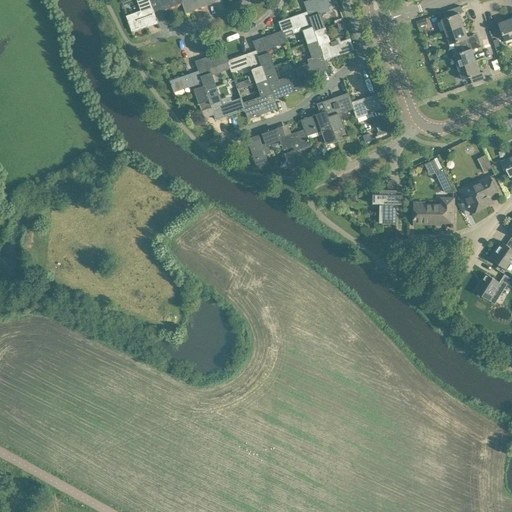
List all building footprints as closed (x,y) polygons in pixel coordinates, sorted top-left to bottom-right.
[(158,22),(154,13),(149,0),(138,0),(142,10),(127,16),(132,31),(148,26),(148,25),(157,22),(158,22)] [(182,1),(181,0),(149,0),(154,13),(154,12),(163,9),(164,9),(183,3),(182,1)] [(215,2),(214,0),(186,0),(182,1),(183,3),(186,12),(205,5),(214,1),(215,2)] [(328,6),(337,3),(336,0),(312,0),(305,3),(305,2),(304,2),(308,12),(315,31),(325,28),(320,14),(329,10),(328,6)] [(446,32),(464,26),(459,14),(463,13),(461,6),(443,12),(445,18),(441,20),(446,32)] [(318,40),(315,31),(308,12),(298,15),(279,21),(282,31),(283,33),(292,29),(293,34),(302,30),(307,44),(318,40)] [(505,41),(511,38),(511,23),(510,18),(499,23),(497,19),(491,22),(496,36),(502,34),(505,41)] [(464,26),(446,32),(450,44),(453,43),(455,48),(468,44),(466,39),(468,38),(464,26)] [(354,50),(350,39),(341,42),(339,37),(330,41),(325,28),(315,31),(318,40),(325,60),(328,69),(325,59),(334,56),(334,57),(354,50)] [(286,42),(283,33),(282,31),(263,38),(254,42),(254,41),(253,41),(257,51),(264,71),(274,67),(268,48),(286,42)] [(328,69),(325,60),(318,40),(307,44),(312,57),(308,59),(309,64),(295,69),(299,79),(300,79),(319,73),(318,72),(328,69)] [(457,53),(453,55),(458,67),(476,61),(476,60),(472,48),(469,49),(468,44),(455,48),(457,53)] [(229,62),(228,60),(225,51),(205,58),(206,58),(196,62),(196,61),(199,72),(206,91),(217,87),(211,72),(222,69),(221,65),(229,62)] [(267,80),(264,71),(257,51),(247,54),(228,60),(229,62),(232,72),(250,66),(256,84),(267,80)] [(472,83),(486,78),(483,71),(480,73),(476,61),(458,67),(462,80),(470,77),(472,83)] [(288,77),(279,80),(274,67),(264,71),(267,80),(274,99),(274,98),(283,95),(284,96),(303,89),(300,79),(299,79),(290,82),(288,77)] [(212,108),(206,91),(199,72),(190,75),(190,74),(170,81),(174,92),(175,92),(174,91),(184,88),(189,87),(195,92),(199,103),(202,111),(212,108)] [(369,77),(363,79),(366,87),(372,84),(369,77)] [(278,108),(274,99),(267,80),(256,84),(261,96),(257,98),(259,103),(245,108),(245,109),(248,119),(268,112),(267,111),(277,108),(278,108)] [(231,95),(221,99),(217,87),(206,91),(212,108),(216,119),(217,119),(216,118),(226,115),(226,116),(245,109),(245,108),(241,98),(233,101),(231,95)] [(353,109),(352,102),(349,93),(333,98),(333,99),(324,102),(323,102),(327,112),(334,131),(339,129),(343,128),(344,127),(343,127),(339,113),(353,109)] [(376,126),(387,123),(377,93),(376,94),(367,98),(367,97),(352,102),(353,109),(357,118),(366,115),(372,112),(376,126)] [(337,140),(334,131),(327,112),(317,115),(317,114),(301,120),(305,129),(307,135),(322,130),(326,143),(326,144),(337,140),(338,143),(337,140)] [(206,123),(205,118),(189,124),(192,128),(206,123)] [(267,144),(280,139),(276,129),(247,139),(248,140),(248,139),(252,149),(251,149),(258,168),(269,164),(266,155),(271,154),(267,144)] [(307,135),(305,129),(289,135),(290,136),(280,139),(277,129),(276,129),(280,139),(290,168),(300,164),(300,163),(295,150),(310,145),(307,135)] [(339,129),(334,131),(337,140),(343,138),(342,135),(339,129)] [(511,147),(511,148),(511,155),(500,162),(504,170),(506,169),(510,177),(511,175),(511,147)] [(491,168),(485,155),(477,159),(484,172),(491,168)] [(443,169),(435,172),(445,193),(446,193),(453,193),(454,192),(443,169)] [(497,193),(489,177),(461,190),(471,213),(492,203),(489,197),(497,193)] [(396,204),(396,195),(396,190),(380,189),(380,194),(379,204),(379,223),(396,223),(396,204)] [(437,222),(454,222),(454,199),(442,198),(442,205),(425,205),(425,202),(414,202),(414,223),(435,224),(436,224),(436,223),(437,223),(437,222)] [(494,250),(489,257),(497,263),(505,268),(511,258),(511,248),(506,245),(503,242),(497,251),(494,250)] [(474,291),(489,300),(500,282),(485,273),(481,280),(482,280),(479,284),(474,291)] [(511,279),(504,274),(501,280),(511,287),(511,279)]
